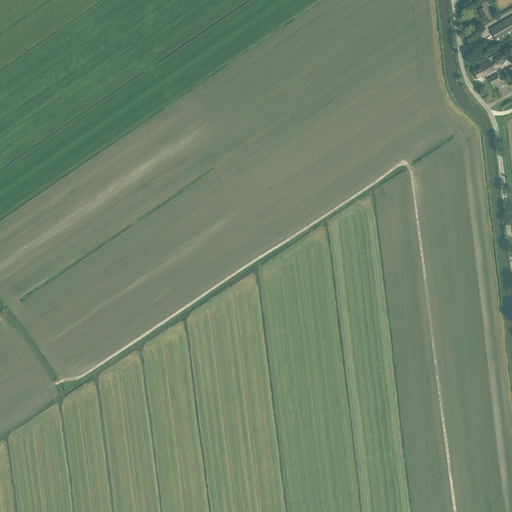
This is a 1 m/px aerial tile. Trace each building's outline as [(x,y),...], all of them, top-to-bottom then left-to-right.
[(485,20),(492,16),(486,6),(487,5),(485,2),(479,6),(481,9),(479,10),(485,20)] [(511,15),(490,29),(498,42),(511,34),(511,15)] [(497,64),(502,64),(505,60),(503,55),(497,55),(494,59),(497,64)] [(474,71),(477,76),(477,78),(484,74),(485,76),(495,70),(491,61),(480,67),(481,68),(474,71)] [(502,72),(494,76),(489,79),(494,89),(507,82),(502,72)]
